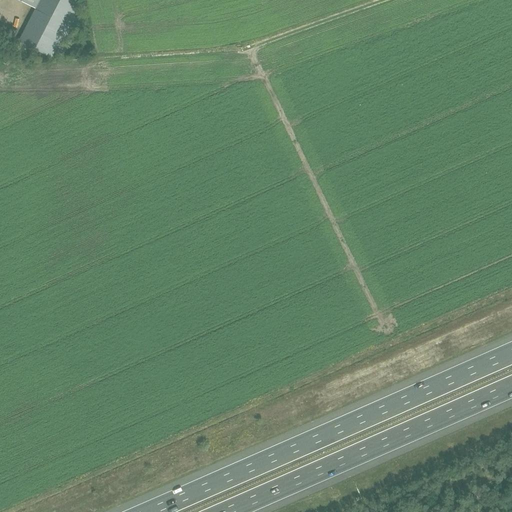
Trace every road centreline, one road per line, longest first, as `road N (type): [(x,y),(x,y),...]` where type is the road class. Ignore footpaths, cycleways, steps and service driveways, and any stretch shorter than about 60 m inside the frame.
road 1 (motorway): [(511,353),(148,511)]
road 2 (motorway): [(224,511),(511,386)]
